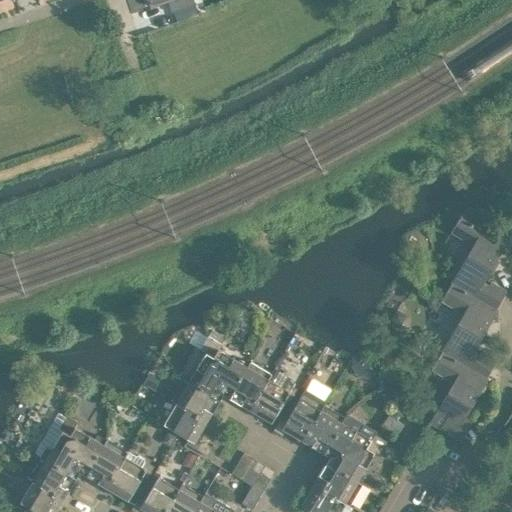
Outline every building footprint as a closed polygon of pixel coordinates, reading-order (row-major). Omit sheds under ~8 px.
[(148,0),(151,7),(168,1),(172,12),(196,4),(194,0),(148,0)] [(198,13),(195,4),(174,11),(178,20),(198,13)] [(476,295),(509,240),(493,231),(497,224),(467,206),(463,213),(462,213),(451,231),(474,245),(452,281),(476,296),(476,295)] [(441,300),(464,313),(442,350),(466,364),(499,309),(476,295),(476,296),(452,281),(441,300)] [(396,309),(390,319),(401,325),(407,315),(396,309)] [(212,329),(208,336),(221,344),(225,337),(212,329)] [(221,344),(208,336),(204,343),(217,350),(213,356),(223,393),(229,397),(247,367),(247,366),(218,349),(221,344)] [(206,352),(188,381),(188,382),(219,400),(223,393),(213,356),(217,350),(204,343),(200,349),(206,352)] [(431,368),(454,382),(430,423),(453,437),(489,377),(466,364),(442,350),(431,368)] [(269,379),(272,374),(250,361),(247,366),(247,367),(229,397),(250,409),(268,379),(269,379)] [(148,374),(144,383),(155,389),(160,380),(148,374)] [(171,400),(176,403),(207,421),(219,400),(188,382),(188,381),(183,378),(171,400)] [(284,389),(269,379),(268,379),(250,409),(271,422),(285,398),(290,401),(297,388),(288,383),(284,389)] [(280,418),(273,430),(282,435),(286,430),(303,441),(321,409),(320,409),(324,404),(326,401),(305,388),(300,397),(286,421),(280,418)] [(189,439),(186,443),(199,450),(203,442),(197,438),(207,421),(176,403),(164,424),(189,439)] [(324,404),(320,409),(321,409),(303,441),(324,453),(342,422),(345,417),(324,404)] [(387,442),(374,434),(377,430),(348,412),(345,417),(342,422),(324,453),(330,457),(367,447),(371,441),(384,448),(387,442)] [(43,450),(40,457),(76,478),(80,472),(70,435),(64,431),(71,418),(65,414),(64,416),(59,425),(47,444),(43,450)] [(71,418),(64,431),(70,435),(80,472),(86,475),(104,444),(107,439),(98,433),(94,439),(75,427),(78,422),(71,418)] [(401,421),(390,425),(394,440),(405,436),(401,421)] [(168,431),(161,441),(169,446),(176,436),(168,431)] [(107,439),(104,444),(86,475),(107,488),(125,457),(126,457),(129,452),(107,439)] [(357,481),(375,452),(380,455),(384,448),(371,441),(367,447),(330,457),(326,463),(357,481)] [(209,456),(214,448),(203,442),(199,450),(209,456)] [(188,451),(182,462),(190,467),(197,456),(188,451)] [(154,467),(145,462),(145,458),(138,455),(135,456),(129,452),(126,457),(125,457),(107,488),(128,500),(142,477),(146,479),(154,467)] [(244,452),(232,473),(242,479),(255,458),(244,452)] [(40,457),(27,478),(32,481),(33,481),(64,499),(76,478),(40,457)] [(255,458),(242,479),(252,485),(256,480),(260,472),(265,464),(255,458)] [(345,502),(350,505),(363,484),(357,481),(326,463),(314,484),(345,502)] [(260,472),(271,478),(275,471),(265,464),(260,472)] [(256,480),(266,486),(271,478),(260,472),(256,480)] [(132,509),(136,511),(142,511),(144,509),(148,511),(165,511),(179,489),(179,488),(158,476),(144,500),(139,497),(132,509)] [(251,487),(262,494),(266,486),(256,480),(252,485),(251,487)] [(32,481),(20,502),(37,511),(55,511),(64,499),(33,481),(32,481)] [(204,496),(182,483),(179,488),(179,489),(165,511),(193,511),(200,501),(201,501),(204,496)] [(301,505),(313,511),(338,511),(345,502),(314,484),(301,505)] [(247,495),(257,501),(262,494),(251,487),(247,495)] [(200,501),(193,511),(233,511),(234,510),(235,509),(205,492),(203,496),(204,496),(201,501),(200,501)] [(247,495),(242,503),(253,509),(257,501),(247,495)]
